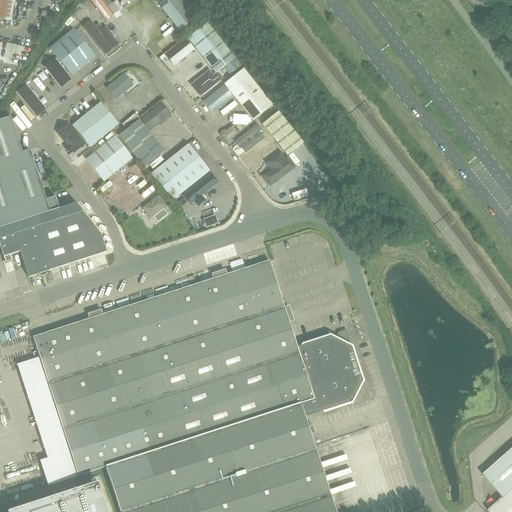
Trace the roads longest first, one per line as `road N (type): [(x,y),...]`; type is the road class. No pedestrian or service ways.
road 1 (unclassified): [(264,222),(322,214),(347,243),(435,511)]
road 2 (unclassified): [(264,222),(146,57),(128,56),(38,127)]
road 3 (primary): [(333,0),(511,233)]
road 4 (primary): [(511,193),(361,0)]
road 5 (unclassified): [(124,266),(117,233),(38,127)]
road 6 (unclassified): [(124,266),(264,222)]
road 7 (unclassified): [(0,309),(124,266)]
